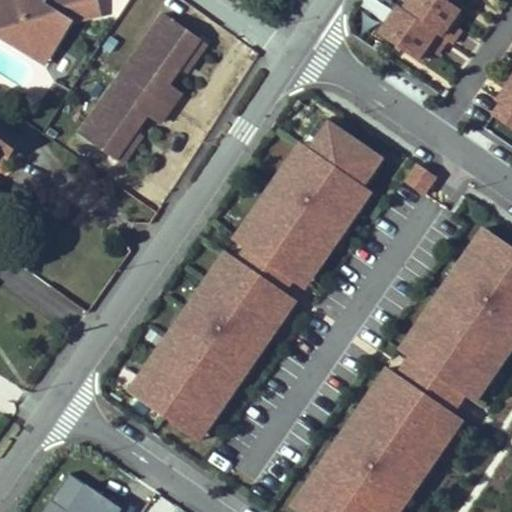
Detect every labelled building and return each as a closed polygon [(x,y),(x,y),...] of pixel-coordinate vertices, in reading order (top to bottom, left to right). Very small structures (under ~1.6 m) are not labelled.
[(28,4),(30,0),(0,0),(0,38),(22,54),(37,33),(51,43),(65,23),(91,18),(86,0),(48,0),(39,13),(28,4)] [(48,0),(30,0),(28,4),(39,13),(48,0)] [(391,0),(375,24),(416,53),(436,26),(399,1),(398,0),(391,0)] [(452,0),(399,0),(399,1),(436,26),(441,30),(459,5),(452,0)] [(200,42),(165,16),(76,133),(111,160),(132,132),(144,116),(156,125),(179,94),(167,85),(179,69),(200,42)] [(22,54),(35,64),(51,43),(37,33),(22,54)] [(208,48),(200,42),(179,69),(187,76),(208,48)] [(511,65),(493,92),(499,97),(490,110),(511,126),(511,65)] [(243,240),(233,254),(224,248),(127,387),(201,437),(297,299),(281,288),(291,273),(304,281),(371,184),(363,178),(380,154),(325,116),(308,141),(297,133),(230,230),(243,240)] [(0,155),(7,159),(18,142),(0,128),(0,155)] [(140,138),(132,132),(111,160),(119,165),(140,138)] [(436,175),(415,161),(404,177),(425,191),(436,175)] [(511,244),(481,223),(399,342),(408,349),(393,370),(383,363),(288,500),(305,511),(394,511),(461,417),(449,408),(464,387),(476,395),(511,343),(511,244)] [(115,511),(119,506),(68,472),(50,499),(68,511),(115,511)]
